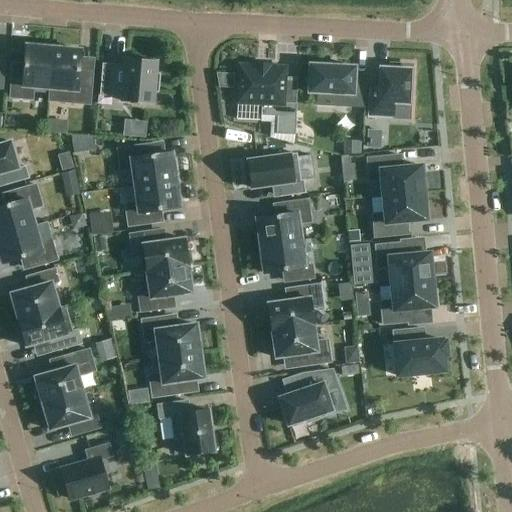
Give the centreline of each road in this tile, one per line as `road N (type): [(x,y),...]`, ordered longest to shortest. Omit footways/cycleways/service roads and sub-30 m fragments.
road 1 (residential): [(261,488),(195,59),(196,22)]
road 2 (residential): [(462,34),(499,424)]
road 3 (residential): [(196,22),(462,34)]
road 4 (residential): [(499,424),(385,446),(261,488)]
road 5 (residential): [(0,7),(196,22)]
road 6 (residential): [(0,387),(35,511)]
